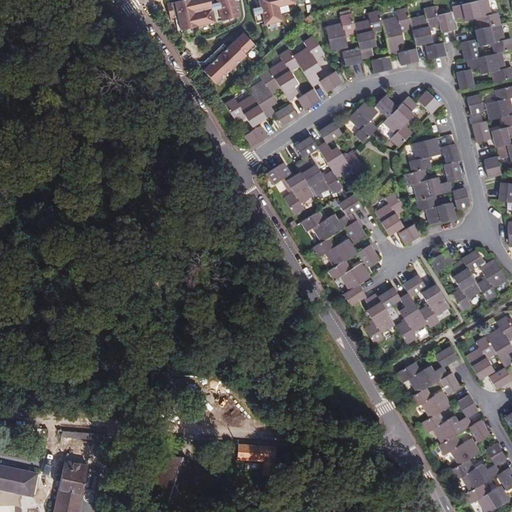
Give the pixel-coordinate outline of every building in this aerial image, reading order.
[(208,0),(199,0),(167,8),(170,23),(178,21),(181,34),(239,20),(233,0),(216,0),(218,7),(210,8),(208,0)] [(293,0),(260,0),(257,1),(260,11),(251,13),(256,27),(263,25),(264,28),(282,24),(278,9),(295,4),(293,0)] [(485,4),(450,11),(452,21),(461,19),(463,24),(475,21),(477,32),(472,33),(475,49),(489,46),(492,58),(474,62),(470,43),(458,46),(461,64),(463,63),(466,72),(475,71),(477,77),(488,75),(490,85),(510,83),(507,71),(501,72),(497,57),(510,54),(509,42),(503,42),(500,28),(497,28),(494,16),(488,18),(485,4)] [(451,34),(447,16),(434,18),(433,10),(422,13),(422,18),(407,21),(405,11),(393,14),(395,20),(379,24),(377,14),(365,16),(367,22),(353,26),(350,18),(339,21),(341,27),(325,31),(331,54),(347,50),(345,38),(354,35),(358,51),(341,56),(344,68),(362,64),(361,61),(371,58),(369,49),(373,48),(370,35),(380,32),(387,58),(370,62),(373,75),(390,70),(387,58),(396,55),(393,46),(400,44),(398,33),(408,31),(413,49),(428,45),(425,31),(436,29),(438,37),(451,34)] [(243,37),(203,74),(214,86),(254,49),(243,37)] [(234,101),(224,108),(235,124),(245,117),(253,130),(265,121),(267,122),(274,117),(269,109),(275,105),(269,96),(278,89),(288,104),(297,99),(291,91),(295,88),(288,76),(297,69),(310,88),(318,84),(312,75),(318,71),(312,62),(321,55),(312,39),(302,44),(305,50),(291,59),(288,54),(278,60),(281,65),(268,73),(267,72),(257,78),(261,84),(248,92),(251,97),(238,106),(234,101)] [(443,59),(440,47),(422,50),(425,64),(443,59)] [(417,65),(413,52),(400,55),(400,59),(396,60),(398,70),(417,65)] [(461,72),(451,74),(454,93),(468,90),(465,76),(462,77),(461,72)] [(340,87),(333,75),(321,82),(322,85),(318,88),(324,97),(340,87)] [(511,97),(511,85),(495,91),(498,101),(487,105),(492,121),(504,117),(508,130),(494,135),(500,150),(502,148),(505,159),(511,157),(511,103),(510,98),(511,97)] [(319,104),(312,93),(297,103),(305,114),(319,104)] [(436,106),(422,94),(414,104),(427,116),(436,106)] [(372,108),(365,102),(347,123),(358,133),(354,139),(362,146),(375,132),(397,106),(385,96),(372,108)] [(485,113),(479,96),(468,100),(473,117),(485,113)] [(394,110),(393,112),(391,114),(389,117),(386,121),(380,127),(391,138),(387,142),(395,150),(407,136),(400,129),(409,118),(406,115),(413,108),(405,101),(394,110)] [(297,120),(290,108),(277,116),(280,119),(276,121),(282,130),(297,120)] [(493,140),(487,123),(475,127),(480,144),(493,140)] [(340,138),(333,127),(317,137),(322,145),(326,143),(329,146),(340,138)] [(244,140),(252,151),(267,141),(260,129),(244,140)] [(317,151),(310,141),(295,151),(301,162),(317,151)] [(435,160),(432,143),(410,148),(412,163),(406,165),(408,176),(398,179),(400,189),(406,188),(410,205),(409,205),(411,217),(416,215),(420,231),(447,225),(443,210),(430,213),(427,201),(443,197),(442,189),(432,191),(430,184),(419,185),(417,175),(426,173),(424,162),(435,160)] [(363,173),(352,157),(344,163),(336,153),(332,156),(325,148),(317,153),(331,174),(322,180),(315,169),(312,172),(306,164),(297,170),(301,175),(287,184),(295,196),(285,203),(295,219),(305,212),(303,208),(315,199),(317,200),(328,192),(332,196),(341,190),(337,183),(350,174),(354,179),(363,173)] [(452,168),(455,168),(452,150),(439,152),(442,170),(438,171),(441,184),(445,183),(446,188),(456,186),(452,168)] [(505,176),(498,159),(486,163),(492,181),(505,176)] [(290,178),(283,167),(268,176),(275,188),(290,178)] [(506,205),(507,190),(503,190),(503,186),(493,186),(491,203),(506,205)] [(359,206),(352,195),(337,206),(342,214),(345,212),(347,215),(359,206)] [(461,212),(458,195),(445,198),(449,215),(461,212)] [(407,212),(397,197),(387,203),(390,208),(376,217),(391,240),(404,230),(397,220),(407,212)] [(345,265),(358,256),(350,244),(338,251),(331,241),(346,231),(356,246),(367,239),(357,224),(353,227),(347,219),(338,225),(335,219),(325,225),(319,216),(303,226),(309,236),(313,233),(322,246),(315,251),(321,261),(325,258),(335,271),(329,274),(336,284),(341,281),(350,294),(344,298),(351,309),(366,299),(360,288),(370,282),(361,268),(351,274),(345,265)] [(424,239),(417,228),(401,238),(408,249),(424,239)] [(369,249),(358,256),(368,272),(379,264),(369,249)] [(490,294),(503,283),(490,265),(477,274),(483,284),(474,289),(465,276),(480,266),(473,255),(459,265),(459,266),(450,272),(455,280),(452,282),(459,294),(449,300),(459,316),(470,309),(466,305),(478,297),(484,306),(493,299),(490,294)] [(450,267),(443,256),(428,266),(435,277),(450,267)] [(423,284),(428,281),(423,271),(417,274),(423,284)] [(398,287),(410,277),(406,272),(394,281),(398,287)] [(449,314),(434,290),(421,298),(428,311),(419,317),(410,302),(425,292),(418,281),(402,291),(408,299),(400,304),(405,313),(400,317),(406,325),(397,332),(407,350),(417,343),(414,338),(427,329),(430,334),(440,327),(436,322),(449,314)] [(398,301),(393,292),(377,302),(375,299),(367,304),(371,312),(368,315),(375,326),(366,332),(375,348),(385,342),(382,337),(394,328),(385,314),(397,306),(395,303),(398,301)] [(511,324),(502,330),(505,335),(480,350),(483,354),(470,363),(484,386),(497,378),(490,366),(501,359),(509,372),(511,370),(511,324)] [(459,366),(451,354),(436,363),(441,372),(445,369),(447,373),(459,366)] [(500,481),(502,480),(496,471),(487,477),(484,472),(474,477),(468,468),(481,459),(473,445),(463,451),(456,442),(470,434),(480,449),(491,442),(482,427),(474,432),(468,424),(460,429),(456,424),(447,429),(441,420),(453,412),(445,398),(434,405),(428,396),(442,387),(451,402),(462,395),(453,380),(449,382),(445,374),(436,380),(433,374),(423,380),(417,370),(400,380),(406,390),(412,387),(420,399),(413,405),(420,415),(425,412),(433,425),(425,431),(430,439),(435,436),(443,449),(441,451),(448,461),(453,458),(462,471),(452,477),(458,488),(463,484),(471,497),(468,499),(475,511),(480,508),(482,511),(501,511),(511,506),(503,494),(491,500),(485,490),(500,481)] [(511,387),(511,377),(510,375),(494,385),(500,395),(511,387)] [(480,417),(471,402),(460,410),(467,422),(470,420),(472,422),(480,417)] [(42,429),(13,427),(13,440),(41,442),(42,429)] [(101,433),(60,430),(59,438),(101,441),(101,433)] [(261,465),(262,445),(243,444),(242,463),(261,465)] [(509,465),(499,449),(487,456),(495,469),(499,467),(500,470),(509,465)] [(174,510),(182,510),(184,479),(189,479),(191,463),(180,459),(164,456),(148,455),(150,470),(150,482),(154,482),(158,502),(165,507),(174,510)] [(75,511),(85,466),(62,462),(51,511),(75,511)] [(189,479),(214,481),(216,478),(199,467),(191,463),(189,479)] [(31,491),(34,472),(0,465),(0,488),(21,493),(22,489),(31,491)] [(511,476),(511,474),(502,480),(500,481),(509,496),(511,494),(511,476)] [(184,479),(182,510),(198,497),(199,499),(214,481),(189,479),(184,479)]
